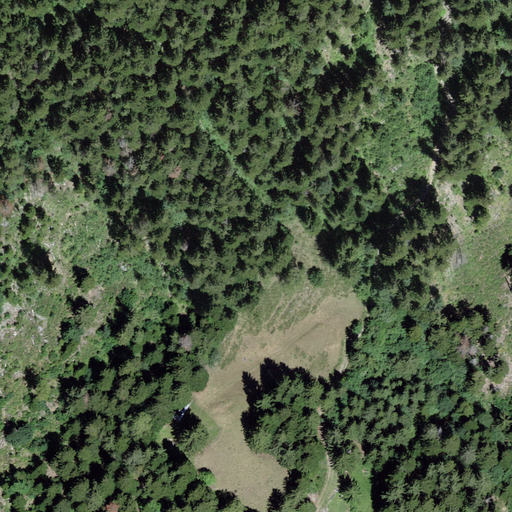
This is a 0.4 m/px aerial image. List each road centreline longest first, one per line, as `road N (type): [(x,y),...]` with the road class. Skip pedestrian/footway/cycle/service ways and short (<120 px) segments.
road 1 (track): [(203,402),(332,311),(349,316),(351,348)]
road 2 (track): [(351,348),(328,409),(329,477),(313,511)]
